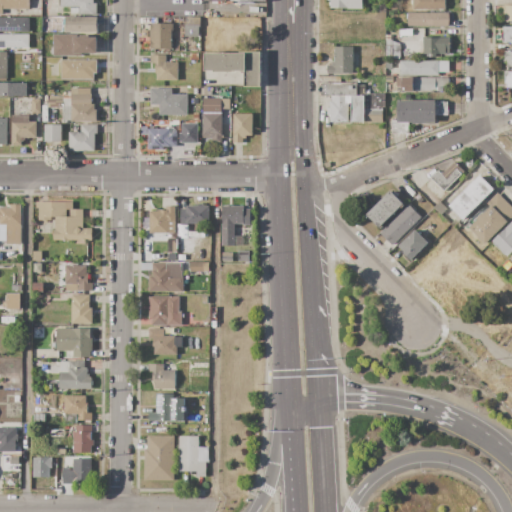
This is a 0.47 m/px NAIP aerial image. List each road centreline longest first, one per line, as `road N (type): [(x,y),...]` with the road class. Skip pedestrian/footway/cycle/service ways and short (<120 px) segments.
road 1 (residential): [(125,0),(122,509)]
road 2 (residential): [(0,175),(277,176)]
road 3 (residential): [(336,183),(511,114)]
road 4 (residential): [(477,0),(478,128),(483,145),(511,171)]
road 5 (secondary): [(277,176),(290,353)]
road 6 (residential): [(336,183),(347,238),(406,299),(418,326)]
road 7 (motorway): [(373,476),(405,459),(442,457),(482,476),(506,511)]
road 8 (motorway): [(457,421),(407,404),(317,399)]
road 9 (residential): [(0,508),(122,509)]
